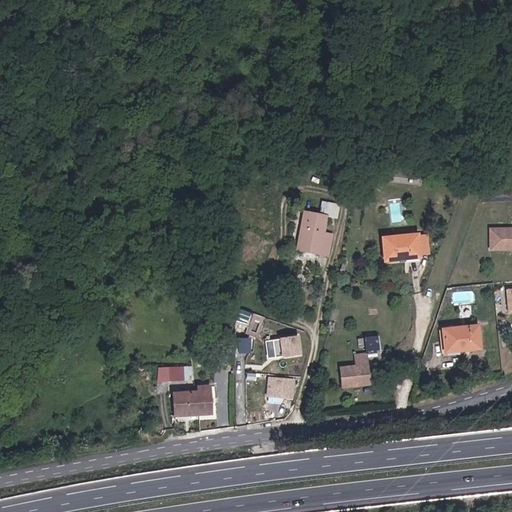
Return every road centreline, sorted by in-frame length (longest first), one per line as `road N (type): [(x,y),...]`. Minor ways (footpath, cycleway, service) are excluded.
road 1 (residential): [(511,388),(411,419),(170,446),(0,479)]
road 2 (trunk): [(511,443),(102,494),(29,511)]
road 3 (trunk): [(207,511),(511,474)]
